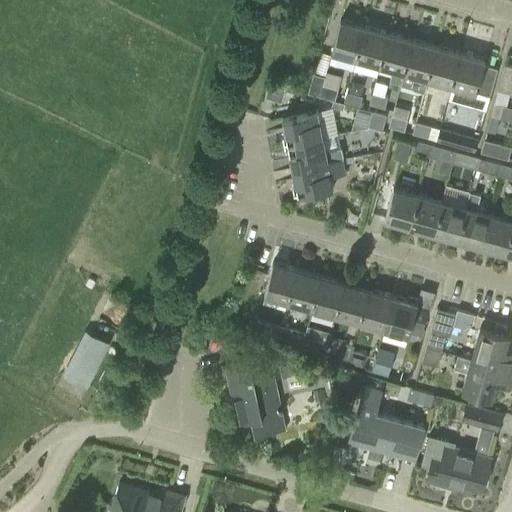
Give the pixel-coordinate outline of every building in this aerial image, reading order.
[(332,51),(356,57),(365,26),(340,19),(332,51)] [(365,26),(356,57),(380,64),(389,33),(365,26)] [(404,70),(413,39),(389,33),(380,64),(392,67),(389,80),(400,83),(404,70)] [(424,91),(426,86),(425,86),(428,77),(437,46),(413,39),(404,70),(416,74),(413,88),(424,91)] [(437,46),(428,77),(452,83),(460,52),(437,46)] [(485,59),(460,52),(452,83),(476,90),(485,59)] [(511,65),(504,64),(497,89),(510,93),(511,86),(511,65)] [(334,100),(337,88),(322,84),(324,76),(312,73),(307,93),(334,100)] [(436,88),(426,86),(424,91),(425,91),(416,120),(426,122),(431,100),(433,101),(434,98),(436,88)] [(358,106),(362,95),(346,91),(343,102),(358,106)] [(482,91),(477,106),(486,109),(490,94),(482,91)] [(371,92),(368,103),(384,108),(387,96),(371,92)] [(503,104),(493,102),(490,114),(500,117),(503,104)] [(511,104),(506,103),(503,116),(511,118),(511,104)] [(366,126),(371,111),(367,110),(357,107),(351,130),(366,127),(366,126)] [(282,117),(287,143),(323,135),(317,110),(282,117)] [(386,115),(371,111),(366,126),(382,130),(386,115)] [(391,114),(388,126),(403,130),(406,118),(391,114)] [(427,136),(436,139),(439,127),(431,125),(415,121),(412,132),(427,136)] [(454,132),(439,127),(436,139),(474,149),(477,139),(454,132)] [(328,161),(328,160),(323,135),(287,143),(292,168),(328,161)] [(484,138),(480,151),(507,158),(510,146),(484,138)] [(412,151),(428,155),(431,144),(416,139),(412,151)] [(410,143),(398,140),(394,157),(405,160),(410,143)] [(440,146),(431,144),(428,155),(436,157),(452,161),(455,150),(440,146)] [(479,157),(463,152),(455,150),(452,161),(460,163),(460,164),(476,168),(479,157)] [(328,160),(328,161),(292,168),(298,194),(333,187),(331,176),(346,172),(342,157),(328,160)] [(479,157),(476,168),(500,175),(503,163),(479,157)] [(511,165),(503,163),(500,175),(511,177),(511,165)] [(394,187),(385,219),(408,225),(417,193),(394,187)] [(465,206),(457,238),(480,245),(489,213),(476,209),(480,194),(469,191),(465,206)] [(417,193),(408,225),(432,232),(441,200),(417,193)] [(441,200),(432,232),(457,238),(465,206),(441,200)] [(511,218),(489,213),(480,245),(506,251),(511,227),(511,218)] [(263,293),(288,300),(296,269),(272,262),(263,293)] [(311,307),(320,276),(296,269),(288,300),(311,307)] [(336,314),(344,282),(320,276),(311,307),(336,314)] [(360,320),(368,289),(344,282),(336,314),(360,320)] [(383,327),(392,296),(368,289),(360,320),(383,327)] [(416,302),(392,296),(383,327),(407,334),(410,323),(422,327),(427,309),(415,305),(416,302)] [(436,307),(426,345),(441,349),(445,334),(449,335),(455,312),(436,307)] [(269,334),(278,336),(281,325),(257,319),(254,330),(269,334)] [(296,328),(281,325),(278,336),(293,340),(293,339),(302,342),(305,331),(296,328)] [(306,325),(305,331),(302,342),(308,343),(309,338),(319,340),(321,329),(306,325)] [(479,327),(470,358),(511,369),(511,351),(503,349),(507,335),(479,327)] [(85,329),(62,374),(86,386),(109,341),(85,329)] [(327,343),(325,349),(341,353),(344,342),(328,337),(327,343)] [(426,345),(421,360),(436,365),(441,349),(426,345)] [(350,355),(348,361),(363,365),(366,354),(351,350),(350,355)] [(508,386),(511,372),(511,369),(470,358),(457,353),(453,367),(467,370),(462,389),(490,396),(494,382),(508,386)] [(374,358),(371,370),(387,374),(390,363),(390,362),(374,358)] [(237,421),(251,418),(255,435),(286,429),(274,376),(254,380),(250,360),(239,362),(225,365),(237,421)] [(413,459),(423,425),(375,411),(381,390),(362,385),(356,406),(357,406),(348,440),(413,459)] [(409,388),(406,399),(431,405),(434,394),(415,389),(409,388)] [(502,411),(465,401),(460,420),(497,430),(502,411)] [(429,434),(421,464),(429,466),(426,478),(446,484),(447,478),(480,487),(489,455),(453,445),(455,441),(429,434)] [(118,482),(109,511),(177,511),(183,494),(155,486),(153,492),(118,482)]
